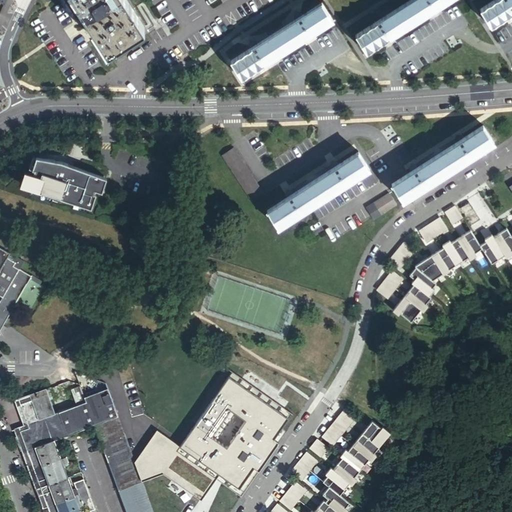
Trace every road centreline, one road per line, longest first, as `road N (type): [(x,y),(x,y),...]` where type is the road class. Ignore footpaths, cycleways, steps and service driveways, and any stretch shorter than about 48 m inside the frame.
road 1 (tertiary): [(511,89),(21,112)]
road 2 (residential): [(511,158),(418,216),(380,256),(344,379),(248,511)]
